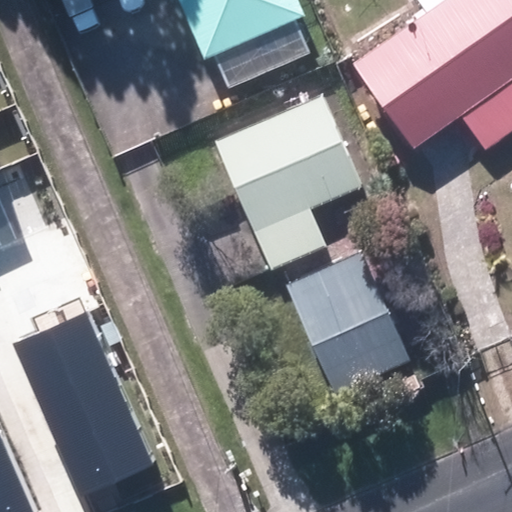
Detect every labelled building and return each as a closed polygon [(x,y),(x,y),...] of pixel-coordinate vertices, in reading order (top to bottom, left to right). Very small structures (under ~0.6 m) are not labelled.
[(187,0),(222,85),(326,42),(308,0),(187,0)] [(471,105),(497,146),(511,136),(511,0),(449,0),(366,53),(420,138),(471,105)] [(325,199),(373,179),(333,85),(222,133),(280,267),(342,240),(325,199)] [(376,250),(299,280),(341,388),(418,358),(376,250)] [(17,345),(83,498),(152,469),(86,316),(17,345)] [(0,511),(29,511),(0,443),(0,511)]
